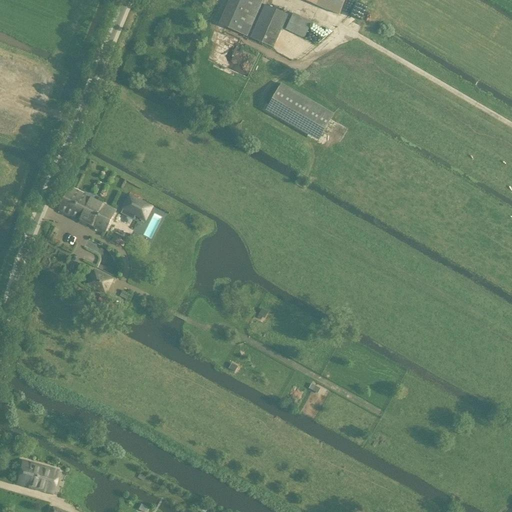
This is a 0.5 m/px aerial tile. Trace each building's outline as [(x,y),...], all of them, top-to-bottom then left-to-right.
[(247,37),(262,0),(230,0),(219,25),(247,37)] [(345,0),(304,0),(316,5),(340,15),(345,0)] [(273,48),(288,15),(266,5),(251,38),(273,48)] [(312,22),(293,13),(286,30),(304,39),(312,22)] [(281,84),(269,105),(321,135),(333,115),(281,84)] [(59,210),(106,233),(116,211),(70,188),(59,210)] [(130,197),(125,208),(146,219),(152,207),(130,197)] [(107,294),(114,281),(95,271),(88,284),(107,294)] [(262,310),(257,318),(261,320),(262,317),(264,318),(267,313),(262,310)] [(53,495),(59,471),(22,461),(16,484),(53,495)]
